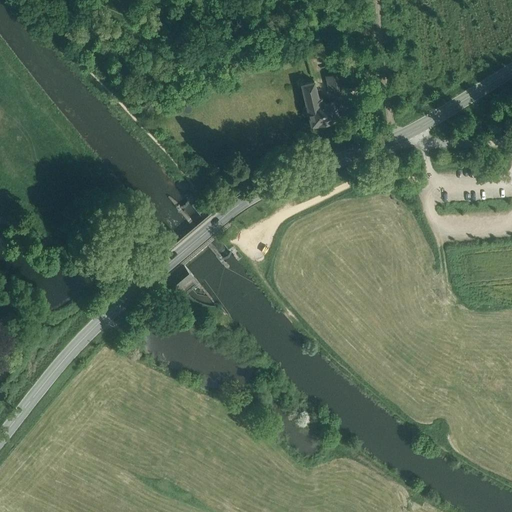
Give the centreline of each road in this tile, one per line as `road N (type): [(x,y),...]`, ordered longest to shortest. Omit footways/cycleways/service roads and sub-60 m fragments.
road 1 (secondary): [(0,439),(101,319),(232,208),(404,135),(511,70)]
road 2 (track): [(137,288),(122,268),(0,217)]
road 3 (track): [(388,141),(378,0)]
